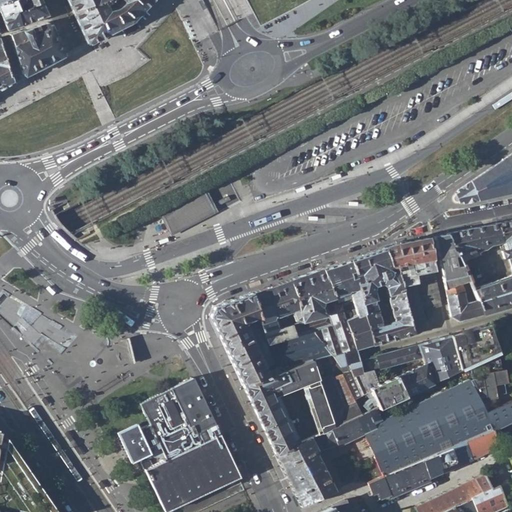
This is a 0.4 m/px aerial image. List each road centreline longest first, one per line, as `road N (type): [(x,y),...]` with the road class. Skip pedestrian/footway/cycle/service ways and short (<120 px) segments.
road 1 (secondary): [(28,217),(63,262),(100,286),(164,302)]
road 2 (residential): [(422,197),(385,219),(278,256)]
road 3 (secondary): [(273,511),(211,373)]
road 4 (secondary): [(0,398),(77,511)]
road 5 (secondary): [(295,51),(406,0)]
